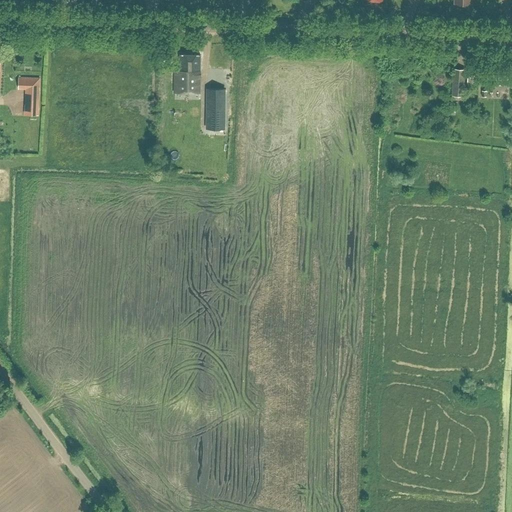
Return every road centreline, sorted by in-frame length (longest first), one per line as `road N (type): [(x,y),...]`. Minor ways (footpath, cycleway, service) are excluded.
road 1 (tertiary): [(0,19),(511,38)]
road 2 (unclassified): [(107,511),(0,370)]
